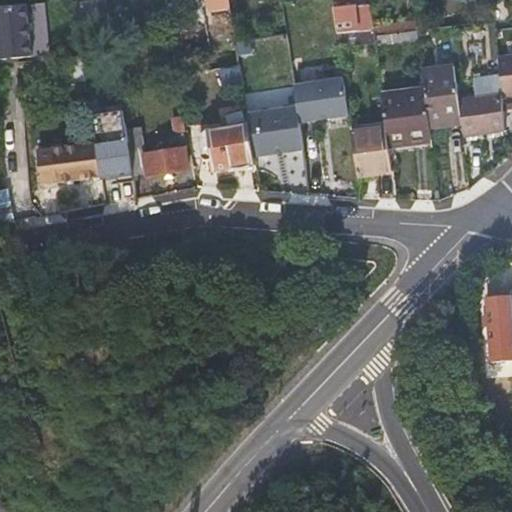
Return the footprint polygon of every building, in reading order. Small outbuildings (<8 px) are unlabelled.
[(78,0),(82,11),(104,4),(102,0),(78,0)] [(230,8),(228,0),(219,0),(221,9),(230,8)] [(228,0),(230,8),(232,20),(241,18),(238,0),(228,0)] [(29,3),(0,5),(0,42),(1,57),(33,55),(29,3)] [(340,33),(361,31),(357,5),(340,7),(336,8),(340,33)] [(373,12),(364,14),(366,30),(375,29),(375,23),(373,12)] [(243,17),(244,23),(245,28),(266,24),(265,14),(243,17)] [(495,23),(494,14),(478,15),(479,25),(495,23)] [(172,26),(171,19),(150,23),(152,30),(172,26)] [(375,29),(376,37),(399,34),(397,20),(375,23),(375,29)] [(377,44),(376,37),(375,29),(366,30),(361,31),(340,33),(342,49),(377,44)] [(426,92),(430,129),(462,126),(455,69),(424,72),(426,92)] [(54,78),(55,86),(56,93),(85,88),(82,74),(54,78)] [(388,129),(390,145),(432,140),(430,129),(426,92),(384,97),(388,129)] [(186,117),(180,118),(173,119),(175,133),(188,131),(186,117)] [(250,123),(230,127),(209,130),(199,138),(202,156),(212,155),(216,171),(257,164),(250,123)] [(391,152),(390,145),(388,129),(353,133),(360,176),(393,172),(391,152)] [(182,143),(186,143),(190,142),(189,134),(180,136),(182,143)] [(433,148),(432,140),(390,145),(391,152),(433,148)] [(54,149),(58,181),(95,175),(91,154),(86,151),(85,145),(54,149)] [(193,167),(189,147),(134,157),(138,182),(152,179),(151,175),(193,167)] [(58,181),(54,149),(38,151),(43,183),(58,181)] [(0,221),(15,220),(11,188),(0,189),(0,221)]
